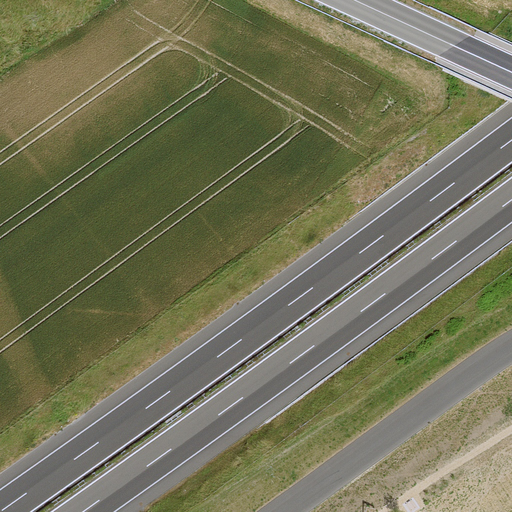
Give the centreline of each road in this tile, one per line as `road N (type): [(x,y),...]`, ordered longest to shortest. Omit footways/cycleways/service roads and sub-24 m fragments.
road 1 (motorway): [(511,141),(0,511)]
road 2 (motorway): [(81,511),(511,198)]
road 3 (tertiary): [(353,0),(511,73)]
